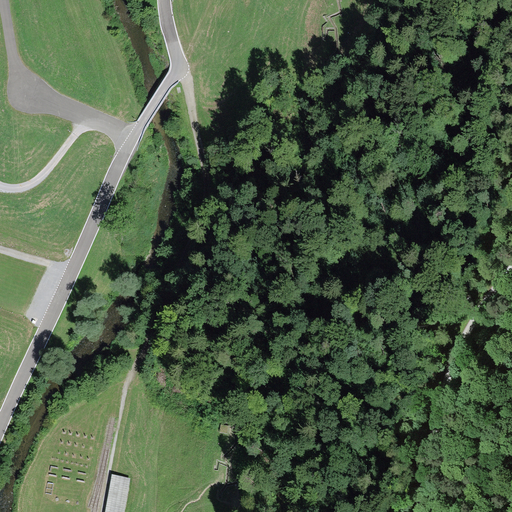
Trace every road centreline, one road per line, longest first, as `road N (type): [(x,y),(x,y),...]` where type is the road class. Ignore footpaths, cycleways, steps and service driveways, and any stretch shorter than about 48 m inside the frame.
road 1 (unclassified): [(164,0),(179,62),(121,160),(0,428)]
road 2 (track): [(179,62),(203,200),(121,409)]
road 3 (track): [(421,511),(455,354),(511,268)]
road 4 (track): [(90,115),(39,179),(0,186)]
